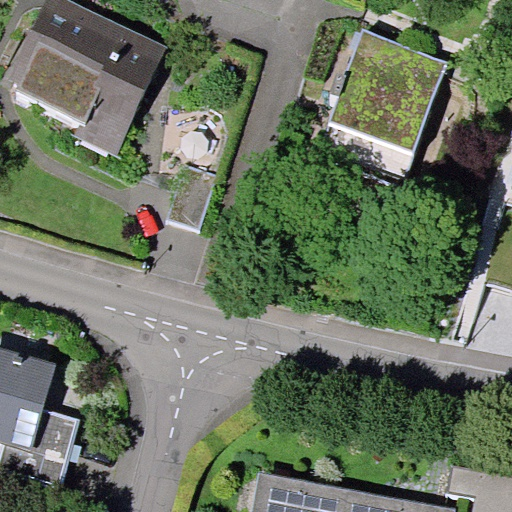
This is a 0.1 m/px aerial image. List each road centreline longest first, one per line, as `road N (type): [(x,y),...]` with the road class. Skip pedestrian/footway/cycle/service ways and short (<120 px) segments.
road 1 (residential): [(511,403),(189,338)]
road 2 (residential): [(189,338),(0,281)]
road 3 (residential): [(189,338),(145,511)]
